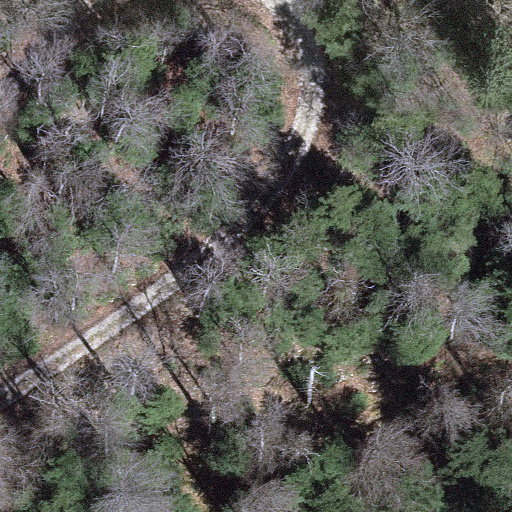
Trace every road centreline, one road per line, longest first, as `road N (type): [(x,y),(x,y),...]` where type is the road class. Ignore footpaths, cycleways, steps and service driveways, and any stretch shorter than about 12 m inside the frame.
road 1 (track): [(284,0),(316,56),(318,119),(307,156),(282,191),(241,230),(0,394)]
road 2 (track): [(0,96),(92,0)]
